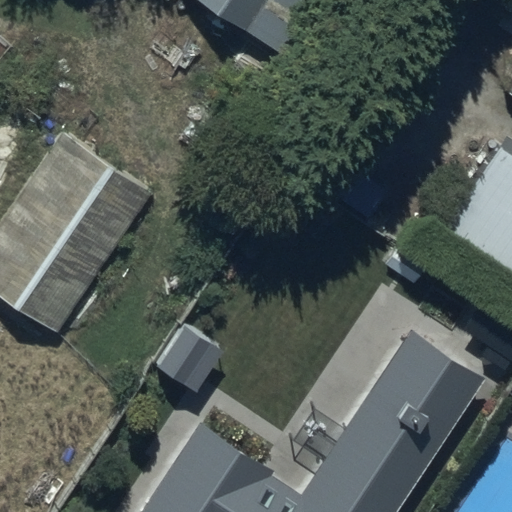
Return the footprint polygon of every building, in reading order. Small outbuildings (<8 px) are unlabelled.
[(208,0),(299,64),(343,0),(208,0)] [(372,67),(332,123),(383,160),(423,103),(372,67)] [(0,201),(0,291),(49,325),(147,182),(56,119),(0,201)] [(511,141),(505,137),(475,180),(450,217),(511,259),(511,141)] [(194,414),(127,511),(391,511),(483,376),(376,305),(339,359),(366,377),(296,482),(194,414)]
